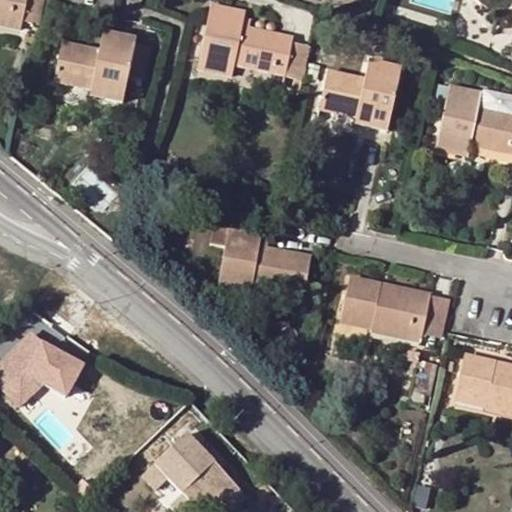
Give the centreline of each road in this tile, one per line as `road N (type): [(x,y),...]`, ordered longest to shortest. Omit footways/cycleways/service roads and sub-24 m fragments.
road 1 (residential): [(346,511),(245,409),(0,196)]
road 2 (residential): [(511,279),(357,243)]
